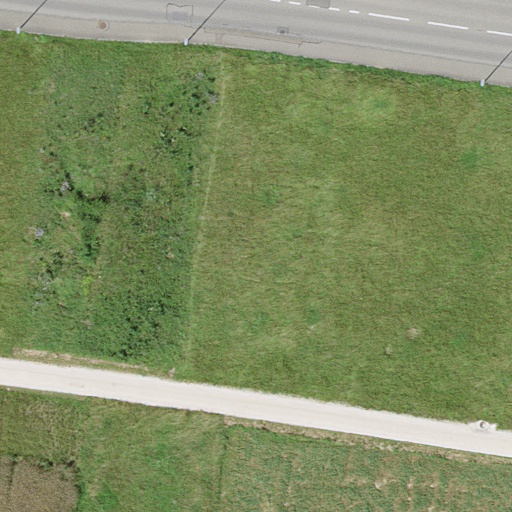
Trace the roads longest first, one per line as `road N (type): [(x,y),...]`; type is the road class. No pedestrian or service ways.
road 1 (track): [(0,372),(511,445)]
road 2 (tertiary): [(242,0),(511,39)]
